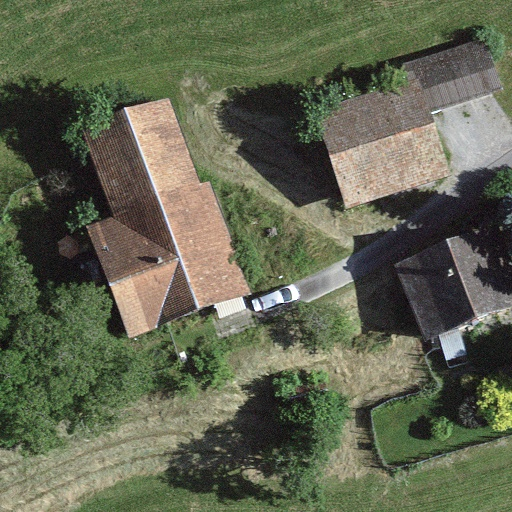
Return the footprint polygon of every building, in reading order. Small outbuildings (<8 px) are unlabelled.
[(411,69),(418,88),(430,122),(505,96),(487,43),(411,69)] [(418,88),(316,120),(347,221),(451,189),(430,122),(418,88)] [(83,144),(115,231),(202,199),(171,112),(83,144)] [(212,195),(202,199),(115,231),(86,242),(127,351),(253,304),(212,195)] [(511,292),(493,240),(396,274),(425,357),(511,326),(511,292)] [(326,382),(286,391),(293,422),(333,414),(326,382)]
